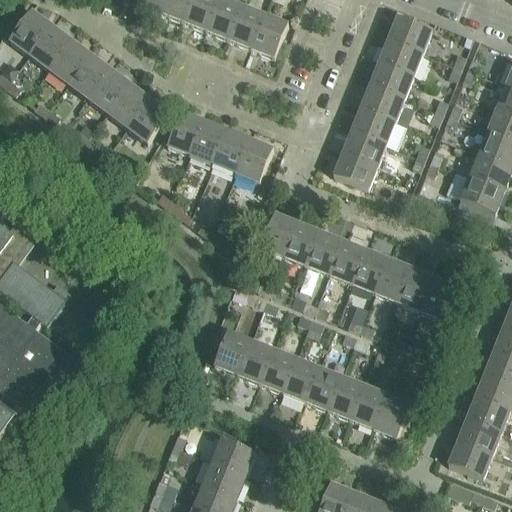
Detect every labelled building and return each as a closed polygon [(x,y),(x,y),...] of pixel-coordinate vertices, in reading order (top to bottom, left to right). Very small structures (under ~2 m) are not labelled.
[(141,0),(138,11),(161,20),(169,0),(141,0)] [(195,0),(169,0),(161,20),(184,29),(195,0)] [(220,3),(211,0),(195,0),(184,29),(206,38),(220,3)] [(243,13),(220,3),(206,38),(229,47),(243,13)] [(265,22),(243,13),(229,47),(252,56),(265,22)] [(10,48),(30,63),(53,33),(32,18),(10,48)] [(289,31),(266,22),(265,22),(252,56),(275,66),(289,31)] [(398,23),(389,46),(389,47),(423,61),(433,37),(398,23)] [(72,47),(53,33),(30,63),(50,77),(72,47)] [(92,62),(72,47),(50,77),(69,92),(92,62)] [(389,47),(380,69),(379,70),(414,83),(423,61),(389,47)] [(459,61),(454,73),(462,76),(467,64),(459,61)] [(111,77),(92,62),(69,92),(89,107),(111,77)] [(472,67),(468,78),(476,81),(480,70),(472,67)] [(379,70),(370,92),(405,106),(414,83),(379,70)] [(462,76),(454,73),(449,85),(457,88),(462,76)] [(131,91),(111,77),(89,107),(108,121),(131,91)] [(476,81),(468,78),(463,90),(471,94),(476,81)] [(1,81),(0,81),(0,90),(6,95),(11,88),(1,81)] [(21,96),(11,88),(6,95),(16,103),(21,96)] [(150,106),(131,91),(108,121),(128,136),(150,106)] [(370,92),(361,115),(396,129),(405,106),(370,92)] [(511,96),(506,94),(497,116),(511,122),(511,96)] [(171,121),(150,106),(128,136),(148,151),(171,121)] [(440,106),(436,118),(444,121),(448,110),(440,106)] [(35,117),(45,124),(50,117),(40,110),(35,117)] [(454,112),(450,123),(458,127),(462,115),(454,112)] [(361,115),(352,138),(387,151),(396,129),(361,115)] [(511,122),(497,116),(488,139),(511,148),(511,122)] [(60,125),(50,117),(45,124),(55,132),(60,125)] [(444,121),(436,118),(431,130),(439,133),(444,121)] [(168,154),(191,163),(205,128),(182,119),(168,154)] [(458,127),(450,123),(445,136),(453,139),(458,127)] [(228,137),(205,128),(191,163),(214,172),(228,137)] [(251,146),(228,137),(214,172),(237,181),(251,146)] [(352,138),(343,160),(378,174),(387,151),(352,138)] [(74,146),(84,153),(89,146),(79,139),(74,146)] [(511,148),(488,139),(479,162),(511,175),(511,148)] [(100,154),(89,146),(84,153),(94,161),(100,154)] [(274,156),(251,146),(237,181),(260,190),(274,156)] [(422,152),(418,163),(426,167),(430,155),(422,152)] [(436,157),(431,169),(439,172),(444,161),(436,157)] [(369,198),(378,174),(343,160),(334,184),(369,198)] [(511,179),(511,175),(479,162),(470,184),(505,198),(511,179)] [(426,167),(418,163),(413,175),(421,178),(426,167)] [(118,168),(113,175),(123,183),(129,176),(118,168)] [(439,172),(431,169),(426,181),(435,184),(439,172)] [(505,198),(470,184),(460,208),(495,222),(505,198)] [(404,197),(399,209),(407,212),(412,200),(404,197)] [(39,239),(46,229),(47,228),(7,198),(6,199),(12,203),(5,213),(39,239)] [(157,208),(168,216),(173,209),(163,201),(157,208)] [(183,216),(173,209),(168,216),(178,223),(183,216)] [(398,209),(393,221),(403,224),(407,212),(399,209),(398,209)] [(261,256),(285,265),(299,230),(275,221),(261,256)] [(321,239),(299,230),(285,265),(308,274),(321,239)] [(213,239),(203,231),(198,238),(208,246),(213,239)] [(10,417),(34,436),(83,371),(36,336),(41,329),(47,334),(66,308),(19,272),(15,270),(31,248),(17,237),(12,242),(0,233),(0,451),(17,428),(0,415),(0,397),(16,409),(10,417)] [(224,246),(213,239),(208,246),(218,253),(224,246)] [(344,248),(321,239),(308,274),(330,283),(344,248)] [(367,257),(344,248),(330,283),(353,292),(367,257)] [(389,266),(367,257),(353,292),(375,301),(389,266)] [(412,275),(389,266),(375,301),(398,310),(412,275)] [(435,284),(412,275),(398,310),(421,319),(435,284)] [(458,294),(435,284),(421,319),(444,329),(458,294)] [(258,299),(269,303),(272,295),(261,290),(258,299)] [(285,300),(272,295),(269,303),(281,308),(285,300)] [(252,312),(264,317),(267,309),(255,304),(252,312)] [(279,314),(267,309),(264,317),(276,322),(279,314)] [(303,317),(315,321),(318,313),(306,309),(303,317)] [(330,318),(318,313),(315,321),(327,326),(330,318)] [(511,313),(503,336),(511,339),(511,313)] [(297,331),(309,335),(312,327),(301,322),(297,331)] [(324,332),(312,327),(309,335),(321,340),(324,332)] [(348,335),(360,339),(363,331),(351,327),(348,335)] [(375,336),(363,331),(360,339),(372,344),(375,336)] [(511,339),(503,336),(494,358),(511,365),(511,339)] [(214,373),(238,382),(252,347),(228,338),(214,373)] [(343,349),(355,353),(358,345),(346,340),(343,349)] [(370,350),(358,345),(355,353),(366,358),(370,350)] [(394,353),(405,358),(408,349),(397,345),(394,353)] [(275,357),(252,347),(238,382),(261,391),(275,357)] [(420,354),(408,349),(405,358),(417,362),(420,354)] [(380,354),(376,365),(383,368),(388,357),(380,354)] [(297,366),(275,357),(261,391),(283,400),(297,366)] [(511,365),(494,358),(485,381),(511,391),(511,365)] [(388,367),(400,371),(403,363),(391,359),(388,367)] [(433,360),(430,369),(440,373),(444,364),(439,362),(433,360)] [(415,368),(403,363),(400,371),(412,376),(415,368)] [(320,375),(297,366),(283,400),(306,409),(320,375)] [(342,384),(320,375),(306,409),(329,419),(342,384)] [(511,391),(485,381),(476,404),(511,418),(511,414),(511,391)] [(365,393),(342,384),(329,419),(351,428),(365,393)] [(388,402),(365,393),(351,428),(374,437),(388,402)] [(411,411),(388,402),(374,437),(397,446),(411,411)] [(476,404),(467,426),(502,440),(511,418),(476,404)] [(467,426),(458,449),(493,463),(502,440),(467,426)] [(178,443),(174,454),(182,457),(186,446),(178,443)] [(221,446),(212,470),(247,484),(256,460),(221,446)] [(449,473),(483,486),(493,463),(458,449),(449,473)] [(182,457),(174,454),(169,466),(177,469),(182,457)] [(247,484),(212,470),(203,492),(238,506),(247,484)] [(160,488),(155,500),(163,503),(168,491),(160,488)] [(322,511),(349,511),(355,499),(331,490),(322,511)] [(235,511),(238,506),(203,492),(195,511),(235,511)] [(471,507),(482,511),(485,503),(474,498),(471,507)] [(375,511),(377,509),(355,499),(349,511),(375,511)] [(159,511),(163,503),(155,500),(151,511),(152,511),(159,511)] [(496,511),(498,508),(485,503),(482,511),(484,511),(496,511)]
